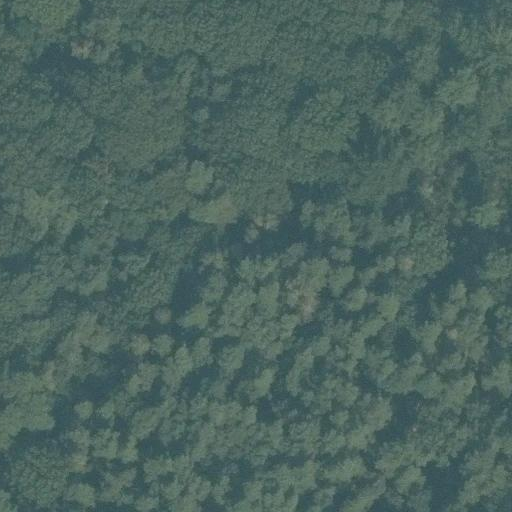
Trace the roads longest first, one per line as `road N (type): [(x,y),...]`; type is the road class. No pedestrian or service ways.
road 1 (track): [(479,2),(0,476)]
road 2 (track): [(287,0),(271,71),(285,115),(329,151)]
